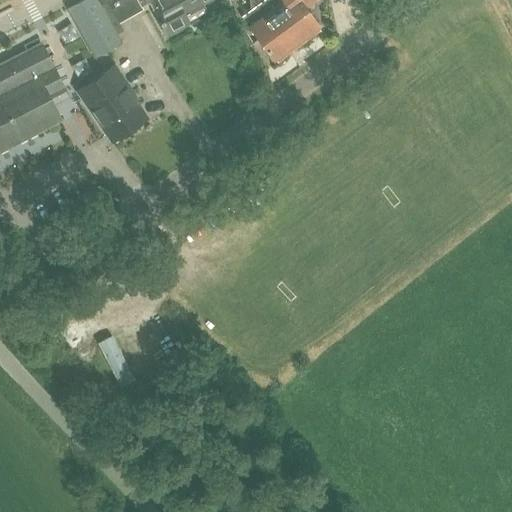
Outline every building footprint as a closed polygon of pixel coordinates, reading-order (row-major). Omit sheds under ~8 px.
[(80,0),(67,8),(96,58),(123,42),(118,33),(124,30),(121,26),(146,13),(138,0),(80,0)] [(138,0),(142,6),(149,2),(168,35),(190,23),(185,14),(209,0),(138,0)] [(264,0),(258,5),(243,16),(274,59),(319,25),(305,5),(312,0),(264,0)] [(48,96),(65,88),(41,43),(0,64),(0,151),(60,120),(48,96)] [(128,111),(137,105),(130,95),(133,93),(113,65),(78,90),(113,140),(137,124),(128,111)]
